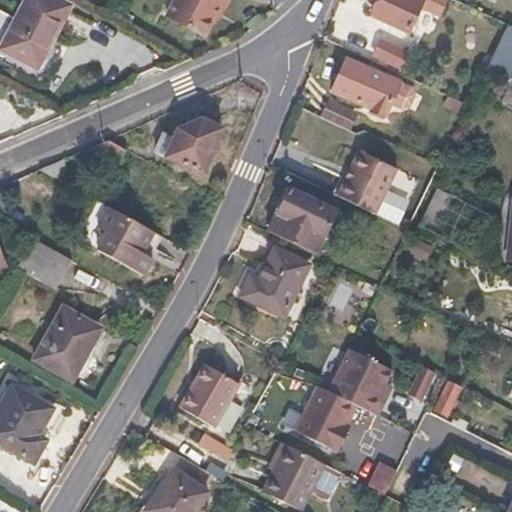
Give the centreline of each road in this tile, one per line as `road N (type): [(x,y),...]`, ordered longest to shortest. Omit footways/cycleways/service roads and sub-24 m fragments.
road 1 (residential): [(54,511),(197,270),(296,40)]
road 2 (residential): [(0,168),(296,40)]
